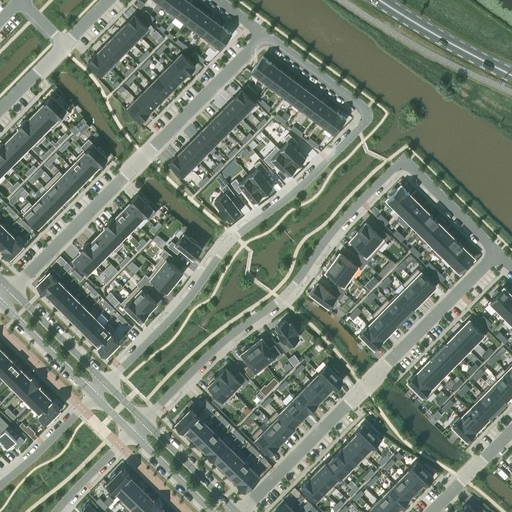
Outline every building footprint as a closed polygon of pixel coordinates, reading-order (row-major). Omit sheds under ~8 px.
[(160,0),(159,2),(167,8),(173,0),(160,0)] [(173,0),(167,8),(176,15),(187,0),(173,0)] [(187,0),(176,15),(171,21),(180,27),(185,21),(196,6),(188,0),(187,0)] [(196,6),(185,21),(193,28),(205,12),(196,6)] [(205,12),(193,28),(202,34),(214,19),(205,12)] [(134,14),(126,22),(140,35),(148,27),(134,14)] [(214,19),(202,34),(211,41),(222,25),(214,19)] [(126,22),(119,29),(133,43),(140,35),(126,22)] [(222,25),(211,41),(220,47),(231,32),(222,25)] [(119,29),(111,37),(125,51),(133,43),(119,29)] [(111,37),(104,45),(117,58),(125,51),(111,37)] [(104,45),(96,53),(110,66),(117,58),(104,45)] [(174,60),(187,73),(195,65),(181,52),(174,60)] [(96,53),(88,61),(92,65),(91,66),(96,72),(98,70),(102,74),(110,66),(96,53)] [(263,55),(251,71),(260,77),(272,62),(263,55)] [(180,81),(187,73),(174,60),(166,67),(180,81)] [(272,62),(260,77),(268,83),(280,68),(272,62)] [(166,67),(158,75),(172,89),(180,81),(166,67)] [(280,68),(268,83),(276,90),(288,74),(280,68)] [(288,74),(276,90),(284,96),(296,80),(288,74)] [(158,75),(151,83),(164,97),(172,89),(158,75)] [(296,80),(284,96),(293,102),(304,86),(296,80)] [(143,91),(157,104),(164,97),(151,83),(143,91)] [(304,86),(293,102),(301,108),(312,92),(304,86)] [(242,89),(235,96),(248,109),(256,102),(242,89)] [(143,91),(135,98),(149,112),(157,104),(143,91)] [(312,92),(301,108),(309,114),(321,98),(312,92)] [(52,94),(44,103),(61,120),(70,112),(62,104),(63,103),(57,98),(56,99),(52,94)] [(235,96),(227,103),(241,117),(248,109),(235,96)] [(135,98),(127,106),(132,110),(130,112),(132,114),(135,117),(137,116),(141,120),(149,112),(135,98)] [(321,98),(309,114),(317,120),(329,105),(321,98)] [(44,103),(36,111),(52,126),(51,127),(53,128),(61,120),(44,103)] [(227,103),(220,111),(234,124),(241,117),(227,103)] [(329,105),(317,120),(325,126),(337,111),(329,105)] [(28,119),(44,135),(44,134),(51,127),(52,126),(36,111),(28,119)] [(220,111),(213,118),(227,131),(234,124),(220,111)] [(337,111),(325,126),(334,133),(345,117),(337,111)] [(27,117),(18,126),(19,127),(20,127),(34,141),(37,145),(46,136),(44,134),(44,135),(28,119),(27,117)] [(213,118),(206,125),(219,139),(227,131),(213,118)] [(74,125),(70,129),(74,133),(79,129),(74,125)] [(206,125),(198,132),(212,146),(219,139),(206,125)] [(19,127),(12,135),(26,149),(34,141),(20,127),(19,127)] [(198,132),(191,140),(205,153),(212,146),(198,132)] [(280,148),(279,149),(297,166),(298,165),(299,165),(305,159),(304,158),(305,157),(294,146),(298,142),(289,133),(284,137),(288,140),(280,148)] [(4,143),(18,157),(17,157),(19,159),(28,150),(26,149),(12,135),(4,143)] [(191,140),(184,147),(198,161),(205,153),(191,140)] [(3,142),(0,144),(0,155),(10,165),(17,157),(18,157),(4,143),(3,142)] [(86,150),(85,150),(99,164),(107,156),(103,152),(104,152),(98,146),(97,147),(93,143),(86,150)] [(276,145),(263,158),(273,167),(277,163),(288,174),(289,173),(290,174),(296,168),(296,167),(297,166),(279,149),(280,148),(276,145)] [(184,147),(177,154),(190,168),(198,161),(184,147)] [(84,149),(76,157),(77,158),(78,158),(92,172),(99,164),(85,150),(86,150),(84,149)] [(177,154),(169,162),(174,166),(172,167),(177,173),(179,171),(183,175),(190,168),(177,154)] [(0,171),(2,173),(10,165),(0,155),(0,171)] [(77,158),(70,166),(84,180),(92,172),(78,158),(77,158)] [(257,167),(248,175),(263,194),(264,193),(265,194),(272,188),(271,187),(272,186),(263,174),(267,170),(259,160),(254,164),(257,167)] [(63,173),(62,173),(77,187),(84,180),(70,166),(63,173)] [(59,170),(51,178),(69,195),(77,187),(62,173),(63,173),(59,170)] [(33,175),(29,179),(33,183),(37,179),(36,178),(33,175)] [(236,178),(231,182),(239,192),(244,188),(253,201),(255,200),(255,201),(262,195),(263,194),(248,175),(239,182),(236,178)] [(51,178),(44,186),(47,189),(61,203),(69,195),(51,178)] [(225,192),(215,200),(220,208),(219,209),(226,217),(227,216),(229,219),(231,217),(232,218),(236,215),(236,214),(240,210),(231,198),(235,194),(227,183),(221,187),(225,192)] [(391,194),(386,198),(394,206),(393,208),(409,192),(401,184),(396,189),(394,187),(389,192),(391,194)] [(47,189),(40,197),(54,210),(61,203),(47,189)] [(14,194),(9,199),(9,202),(12,204),(18,199),(16,197),(21,193),(18,190),(14,194)] [(409,192),(393,208),(401,216),(417,200),(409,192)] [(138,193),(130,201),(144,215),(152,207),(148,203),(149,202),(143,197),(138,193)] [(32,204),(46,218),(54,210),(40,197),(32,204)] [(417,200),(401,216),(409,225),(425,208),(417,200)] [(29,201),(21,209),(38,226),(46,218),(32,204),(29,201)] [(130,201),(122,210),(136,224),(144,215),(130,201)] [(425,208),(409,225),(417,232),(415,234),(416,234),(434,216),(430,212),(429,212),(425,208)] [(114,217),(114,218),(128,232),(136,224),(122,210),(114,217)] [(113,216),(104,225),(106,226),(120,240),(120,239),(128,232),(114,218),(114,217),(113,216)] [(434,216),(416,234),(424,242),(442,224),(438,220),(434,216)] [(366,222),(358,230),(378,249),(391,235),(382,227),(377,232),(366,221),(366,222)] [(153,224),(149,229),(154,233),(158,228),(154,226),(155,226),(153,224)] [(442,224),(424,242),(424,243),(426,241),(433,248),(432,250),(450,232),(442,224)] [(106,226),(98,234),(112,248),(115,251),(124,243),(120,239),(120,240),(106,226)] [(7,229),(0,236),(0,247),(2,250),(15,237),(7,229)] [(353,236),(350,239),(361,250),(356,255),(366,263),(378,249),(358,230),(357,231),(355,229),(351,234),(353,236)] [(450,232),(432,250),(440,258),(458,240),(454,236),(450,232)] [(172,240),(168,245),(177,253),(181,248),(193,257),(195,255),(196,256),(201,250),(200,249),(201,247),(196,242),(196,241),(190,236),(189,237),(184,233),(175,243),(172,240)] [(90,242),(104,256),(112,248),(98,234),(90,242)] [(15,237),(2,250),(10,257),(14,254),(15,255),(20,249),(19,248),(23,245),(15,237)] [(142,237),(138,242),(140,243),(143,246),(147,242),(142,237)] [(89,240),(80,249),(82,250),(96,264),(104,256),(90,242),(89,240)] [(458,240),(440,258),(440,259),(444,255),(452,263),(466,248),(462,244),(458,240)] [(466,248),(452,263),(460,271),(465,267),(467,268),(472,263),(470,262),(474,257),(466,248)] [(162,255),(154,265),(156,267),(157,266),(175,281),(176,279),(177,280),(182,274),(181,273),(183,271),(170,261),(174,256),(165,249),(160,254),(162,255)] [(82,250),(74,258),(88,272),(96,264),(82,250)] [(335,254),(331,259),(333,261),(332,261),(351,275),(358,265),(362,268),(366,263),(356,255),(352,261),(339,252),(337,255),(335,254)] [(67,261),(62,265),(67,270),(71,265),(67,261)] [(328,267),(326,271),(338,280),(334,286),(344,293),(348,287),(344,284),(351,275),(332,261),(332,262),(330,261),(326,266),(328,267)] [(145,273),(141,278),(150,286),(155,281),(167,291),(168,289),(169,290),(174,283),(175,281),(157,266),(156,267),(149,276),(145,273)] [(418,267),(410,275),(428,293),(436,285),(418,267)] [(40,280),(37,284),(45,292),(58,279),(61,276),(53,268),(50,271),(46,275),(45,274),(40,280)] [(410,275),(402,283),(405,287),(406,286),(420,301),(428,293),(410,275)] [(138,284),(130,293),(148,311),(149,310),(150,310),(156,305),(155,304),(157,302),(145,291),(150,286),(141,278),(136,283),(138,284)] [(58,279),(45,292),(53,299),(65,287),(58,279)] [(310,291),(310,292),(316,296),(314,298),(321,303),(323,301),(330,307),(338,297),(340,299),(344,293),(334,286),(330,291),(318,282),(317,282),(310,291)] [(398,294),(412,308),(413,308),(420,301),(406,286),(405,287),(398,294)] [(494,296),(488,302),(496,310),(511,294),(504,286),(499,291),(497,289),(492,294),(494,296)] [(65,287),(53,299),(60,307),(73,294),(65,287)] [(389,300),(406,317),(414,309),(413,308),(412,308),(398,294),(397,292),(389,300)] [(119,300),(115,305),(123,313),(128,309),(139,320),(148,311),(130,293),(121,302),(119,300)] [(73,294),(60,307),(68,315),(81,302),(73,294)] [(119,300),(113,294),(109,299),(115,305),(119,300)] [(511,294),(496,310),(497,311),(498,309),(506,316),(504,318),(511,310),(511,294)] [(387,298),(379,306),(397,324),(398,325),(406,317),(389,300),(387,298)] [(81,302),(68,315),(76,322),(88,309),(81,302)] [(379,306),(371,314),(375,317),(390,331),(397,324),(379,306)] [(88,309),(76,322),(83,330),(96,317),(88,309)] [(96,317),(83,330),(91,337),(104,325),(103,324),(107,321),(108,320),(101,312),(96,317)] [(375,317),(367,325),(382,339),(390,331),(375,317)] [(469,318),(461,327),(476,341),(475,341),(477,343),(478,343),(486,335),(469,318)] [(277,325),(275,327),(283,337),(278,341),(286,351),(291,347),(289,344),(299,337),(296,333),(298,332),(296,329),(297,329),(296,329),(292,324),(293,324),(292,323),(290,321),(288,323),(286,319),(283,321),(283,320),(282,321),(283,321),(278,325),(277,325)] [(104,325),(91,337),(99,345),(111,332),(112,332),(115,329),(107,321),(103,324),(104,325)] [(367,325),(359,333),(364,337),(362,339),(367,344),(369,342),(374,347),(375,347),(382,339),(367,325)] [(461,327),(454,334),(468,349),(469,348),(475,341),(476,341),(461,327)] [(111,332),(99,345),(106,353),(110,349),(111,350),(116,344),(119,340),(112,332),(111,332)] [(447,341),(446,342),(462,358),(470,350),(469,348),(468,349),(454,334),(447,341)] [(253,344),(251,345),(265,363),(274,355),(277,358),(282,354),(274,344),(269,348),(261,338),(259,339),(258,338),(252,343),(253,344)] [(446,341),(438,349),(453,364),(454,366),(462,358),(446,342),(447,341),(446,341)] [(243,351),(241,353),(249,363),(244,367),(252,377),(257,373),(255,370),(265,363),(251,345),(250,347),(249,345),(242,350),(243,351)] [(2,349),(0,351),(0,365),(9,357),(2,349)] [(438,349),(430,357),(431,358),(431,357),(445,372),(453,364),(438,349)] [(9,357),(0,365),(0,373),(3,377),(16,364),(9,357)] [(431,358),(423,365),(438,379),(445,372),(431,357),(431,358)] [(327,363),(318,372),(333,386),(333,387),(334,388),(343,379),(338,374),(339,373),(334,367),(332,369),(327,363)] [(16,364),(3,377),(11,384),(23,371),(16,364)] [(423,365),(416,373),(434,390),(442,382),(438,379),(423,365)] [(218,375),(217,376),(232,391),(241,383),(243,385),(248,380),(239,371),(235,376),(225,367),(224,369),(223,368),(218,374),(218,375)] [(495,375),(494,375),(498,379),(498,378),(511,391),(511,376),(504,369),(505,369),(503,367),(502,367),(495,375)] [(23,371),(11,384),(18,391),(31,378),(30,378),(23,371)] [(318,372),(310,380),(325,395),(333,387),(333,386),(318,372)] [(408,380),(408,381),(412,385),(411,387),(416,392),(417,390),(426,398),(434,390),(416,373),(416,372),(408,380)] [(214,375),(208,381),(210,383),(208,385),(217,394),(212,398),(221,407),(226,403),(224,400),(232,391),(217,376),(215,377),(214,375)] [(31,378),(18,391),(25,398),(38,385),(38,386),(40,384),(32,376),(30,378),(31,378)] [(491,386),(505,400),(506,400),(511,393),(511,391),(498,378),(498,379),(491,386)] [(310,380),(302,388),(317,403),(325,395),(310,380)] [(489,384),(481,392),(499,409),(506,401),(507,401),(506,400),(505,400),(491,386),(489,384)] [(38,385),(25,398),(29,402),(32,405),(45,392),(38,386),(38,385)] [(302,388),(294,396),(309,411),(317,403),(302,388)] [(45,392),(32,405),(39,412),(39,413),(52,400),(45,392)] [(290,392),(282,400),(286,404),(301,419),(309,411),(294,396),(290,392)] [(474,400),(473,400),(475,402),(475,401),(490,416),(491,417),(499,409),(481,392),(474,400)] [(39,412),(38,414),(46,422),(51,416),(52,417),(57,411),(56,411),(60,407),(52,400),(39,413),(39,412)] [(475,402),(468,409),(482,423),(490,416),(475,401),(475,402)] [(279,412),(278,412),(293,427),(301,419),(286,404),(279,412)] [(180,416),(175,421),(183,429),(198,414),(197,414),(190,406),(185,411),(184,411),(179,415),(180,416)] [(461,416),(460,417),(475,431),(482,423),(468,409),(461,416)] [(277,410),(268,419),(271,422),(272,422),(286,436),(295,428),(293,427),(278,412),(279,412),(277,410)] [(198,414),(183,429),(191,437),(206,422),(209,419),(201,411),(197,414),(198,414)] [(0,414),(0,429),(1,431),(0,432),(0,441),(7,448),(12,443),(17,448),(25,440),(0,415),(0,414)] [(459,415),(451,423),(457,429),(455,431),(460,436),(462,434),(467,439),(475,431),(460,417),(461,416),(459,415)] [(267,418),(260,426),(264,430),(278,444),(286,436),(272,422),(271,422),(268,419),(267,418)] [(206,422),(191,437),(199,444),(213,430),(206,422)] [(356,431),(355,431),(357,432),(373,448),(374,448),(382,440),(375,433),(377,431),(371,425),(369,427),(364,422),(356,431)] [(26,426),(24,429),(28,433),(34,440),(38,436),(31,430),(26,426)] [(260,426),(252,435),(270,453),(278,444),(264,430),(260,426)] [(213,430),(199,444),(206,452),(221,437),(213,430)] [(357,432),(349,439),(366,456),(367,458),(368,457),(375,450),(375,449),(374,448),(373,448),(357,432)] [(221,437),(206,452),(214,459),(229,445),(232,442),(224,433),(221,437)] [(349,439),(342,447),(357,462),(356,462),(358,464),(358,463),(366,456),(349,439)] [(229,445),(214,459),(222,467),(236,452),(229,445)] [(342,447),(334,455),(349,470),(356,462),(357,462),(342,447)] [(236,452),(222,467),(229,475),(244,460),(236,452)] [(327,463),(326,463),(340,476),(339,477),(341,478),(341,477),(349,470),(334,455),(327,463)] [(244,460),(229,475),(237,482),(252,468),(244,460)] [(417,460),(409,468),(424,483),(423,483),(425,484),(433,475),(428,470),(430,469),(424,463),(422,465),(417,460)] [(325,462),(317,469),(332,484),(339,477),(340,476),(326,463),(327,463),(325,461),(325,462)] [(112,476),(103,485),(112,494),(115,490),(129,476),(131,475),(122,466),(116,471),(115,470),(110,475),(112,476)] [(252,468),(237,482),(245,490),(260,476),(252,468)] [(409,468),(401,476),(416,490),(423,483),(424,483),(409,468)] [(317,469),(310,477),(324,492),(327,495),(328,495),(335,487),(336,487),(332,484),(317,469)] [(129,476),(115,490),(122,498),(123,498),(137,484),(129,476)] [(401,476),(394,483),(408,498),(416,490),(401,476)] [(310,477),(301,485),(316,500),(324,492),(310,477)] [(394,483),(386,491),(400,506),(408,498),(394,483)] [(122,498),(119,501),(128,509),(145,492),(137,484),(123,498),(122,498)] [(295,486),(291,491),(296,496),(300,492),(295,486)] [(386,491),(378,499),(391,511),(394,511),(400,506),(386,491)] [(145,492),(128,509),(130,511),(141,511),(153,500),(153,499),(145,492)] [(153,500),(141,511),(157,511),(161,508),(162,508),(163,507),(154,498),(153,499),(153,500)] [(371,507),(370,507),(371,508),(372,508),(375,511),(391,511),(378,499),(371,507)] [(285,501),(274,511),(290,511),(295,507),(293,509),(285,501)] [(80,511),(98,511),(96,510),(95,510),(88,503),(80,511)] [(467,503),(459,511),(460,511),(487,511),(479,504),(474,509),(467,503)]
